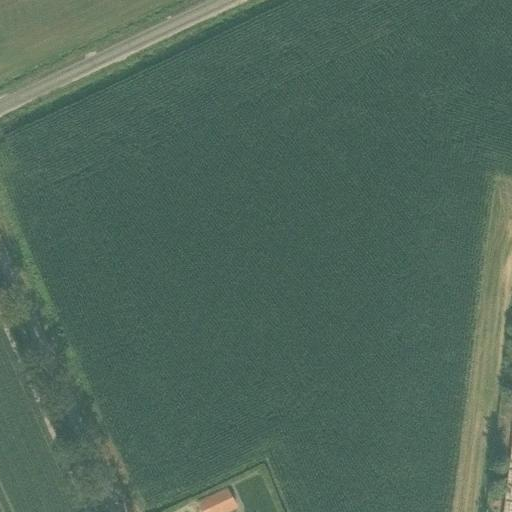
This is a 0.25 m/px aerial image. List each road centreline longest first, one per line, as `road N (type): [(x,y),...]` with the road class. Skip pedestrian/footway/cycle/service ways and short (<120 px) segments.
road 1 (unclassified): [(115,511),(0,238)]
road 2 (unclassified): [(0,105),(216,0)]
